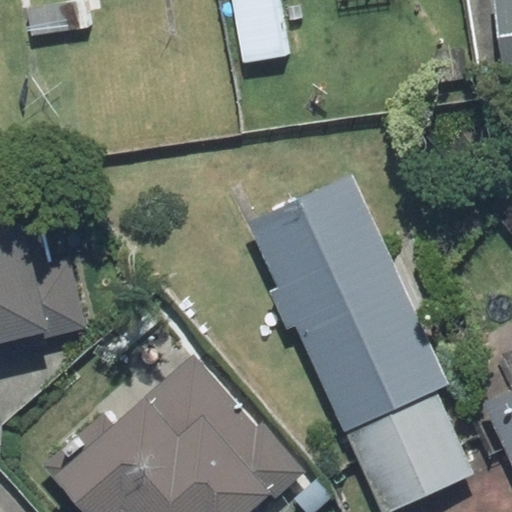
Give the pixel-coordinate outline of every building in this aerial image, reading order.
[(278,0),(230,0),(243,66),(290,57),(278,0)] [(511,0),(494,0),(504,78),(511,77),(511,0)] [(86,2),(26,8),(29,37),(89,31),(86,2)] [(248,225),(279,291),(269,296),(286,333),(296,329),(344,432),(449,384),(354,177),(248,225)] [(0,201),(0,347),(56,338),(83,334),(73,268),(48,272),(36,196),(0,201)] [(52,484),(78,511),(252,511),(298,469),(189,354),(52,484)] [(511,511),(511,396),(480,414),(511,472),(511,511)] [(443,401),(348,440),(378,511),(400,511),(476,480),(443,401)]
